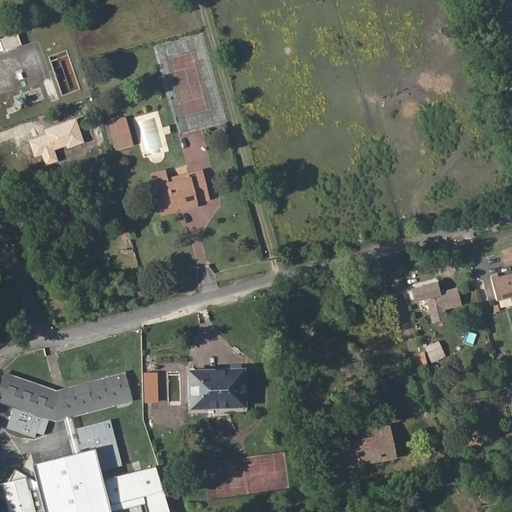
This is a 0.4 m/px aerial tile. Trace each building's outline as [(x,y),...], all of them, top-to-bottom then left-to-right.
[(0,34),(0,47),(18,41),(14,30),(0,34)] [(119,128),(124,127),(121,118),(106,122),(113,148),(129,143),(126,133),(120,134),(119,128)] [(163,171),(150,174),(160,214),(172,211),(171,207),(194,202),(207,199),(200,171),(187,174),(188,178),(166,183),(163,171)] [(187,174),(165,179),(166,183),(188,178),(187,174)] [(195,205),(194,202),(171,207),(172,211),(195,205)] [(484,258),(487,268),(511,261),(511,248),(501,251),(501,253),(484,258)] [(511,271),(489,278),(494,299),(511,294),(511,271)] [(432,308),(444,305),(440,291),(437,279),(413,285),(416,297),(428,294),(432,308)] [(467,330),(463,341),(473,345),(476,334),(467,330)] [(424,346),(430,362),(445,356),(439,340),(424,346)] [(189,372),(190,405),(243,403),(242,368),(209,369),(209,372),(189,372)] [(55,390),(3,374),(0,382),(0,400),(56,418),(64,415),(74,454),(36,464),(40,482),(17,469),(9,479),(1,481),(9,511),(110,511),(110,509),(108,502),(146,492),(148,499),(151,511),(171,511),(156,462),(101,478),(93,449),(82,452),(71,413),(131,396),(124,371),(55,390)] [(144,402),(142,418),(154,419),(155,403),(144,402)] [(368,434),(344,440),(349,463),(356,461),(356,457),(378,452),(379,456),(393,453),(386,423),(372,426),(373,433),(374,437),(369,438),(368,434)] [(356,457),(356,461),(379,456),(378,452),(356,457)] [(146,492),(108,502),(110,509),(148,499),(146,492)]
